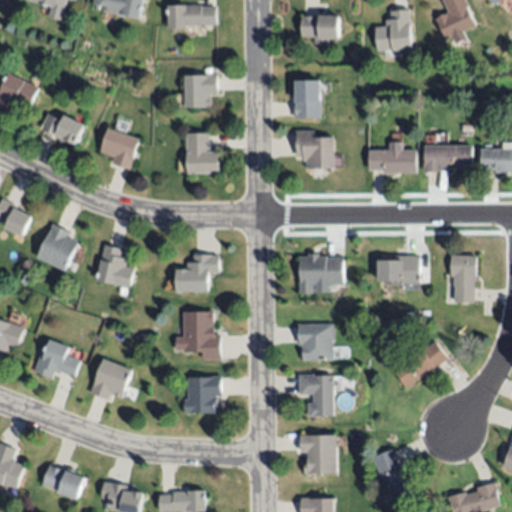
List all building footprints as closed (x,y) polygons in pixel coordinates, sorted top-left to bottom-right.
[(63,0),(58,18),(49,15),(52,6),(32,0),(63,0)] [(93,0),(142,0),(139,18),(105,11),(106,5),(93,2),(93,0)] [(465,0),(468,4),(465,6),(475,22),(447,38),(435,18),(448,11),(442,0),(465,0)] [(168,28),(168,2),(184,2),(184,6),(215,6),(215,24),(186,24),(186,28),(168,28)] [(376,27),(386,26),(385,17),(392,17),(391,10),(408,8),(412,47),(378,50),(376,27)] [(302,13),(339,14),(338,38),(328,37),(327,43),(314,43),(315,36),(301,35),(302,13)] [(0,84),(7,70),(39,86),(30,106),(20,101),(17,108),(10,104),(6,112),(0,109),(0,84)] [(184,72),(216,72),(216,91),(210,91),(210,105),(184,105),(184,72)] [(295,117),(294,78),(319,78),(320,117),(295,117)] [(48,111),(63,118),(65,114),(86,123),(77,143),(41,127),(48,111)] [(108,127),(140,139),(129,169),(111,162),(114,154),(100,148),(108,127)] [(333,168),(307,169),(307,162),(302,162),(302,156),(295,156),(294,131),(312,130),(312,135),(332,134),(333,168)] [(187,171),(187,131),(209,131),(209,150),(218,150),(218,171),(187,171)] [(368,150),(390,150),(390,143),(402,143),(403,150),(415,150),(415,170),(398,171),(398,173),(385,173),(385,168),(369,168),(368,150)] [(423,145),(471,146),(471,167),(440,167),(440,172),(423,171),(423,145)] [(481,149),(511,149),(511,172),(495,172),(495,170),(480,169),(481,149)] [(0,201),(2,198),(32,213),(21,235),(4,226),(7,220),(0,216),(0,201)] [(38,256),(52,221),(70,229),(67,234),(72,236),(71,239),(76,241),(65,267),(38,256)] [(95,276),(106,242),(123,248),(121,255),(127,257),(124,264),(136,268),(129,288),(95,276)] [(341,257),(341,282),(311,283),(311,293),(299,293),(299,255),(309,255),(309,252),(319,251),(319,256),(325,256),(325,257),(341,257)] [(208,288),(176,289),(176,267),(187,267),(187,260),(194,260),(194,254),(219,253),(219,270),(207,270),(208,288)] [(378,260),(403,260),(403,255),(419,256),(419,283),(401,283),(401,281),(377,281),(378,260)] [(450,255),(476,256),(475,277),(473,277),(472,303),(453,302),(454,287),(452,287),(453,276),(449,276),(450,255)] [(184,309),(213,309),(212,330),(221,330),(221,358),(203,358),(203,352),(185,352),(185,349),(176,349),(176,335),(184,335),(184,309)] [(0,317),(24,326),(17,345),(9,341),(6,349),(0,347),(0,317)] [(331,322),(332,358),(302,359),(302,343),(298,343),(298,323),(331,322)] [(50,337),(68,344),(64,354),(80,360),(74,375),(61,370),(60,372),(54,370),(51,377),(34,370),(41,353),(43,353),(50,337)] [(407,389),(393,371),(421,349),(422,350),(434,341),(447,358),(407,389)] [(102,357),(130,367),(120,396),(110,392),(108,397),(90,391),(102,357)] [(187,374),(222,373),(223,394),(215,394),(215,396),(217,396),(217,407),(214,407),(214,413),(186,413),(185,398),(187,398),(187,374)] [(332,374),(333,414),(307,415),(306,404),(313,404),(313,393),(299,394),(299,374),(332,374)] [(334,433),(335,471),(304,471),(303,461),(308,461),(308,451),(301,451),(301,433),(334,433)] [(511,438),(511,470),(502,467),(511,438)] [(0,440),(16,446),(12,456),(15,457),(13,462),(23,465),(15,487),(0,481),(0,440)] [(372,457),(392,449),(397,464),(420,487),(405,502),(380,477),(372,457)] [(51,463),(84,475),(75,498),(43,485),(51,463)] [(104,482),(112,484),(113,480),(127,484),(126,487),(143,491),(137,511),(124,511),(107,508),(109,499),(100,497),(104,482)] [(451,511),(447,497),(465,492),(466,494),(477,490),(476,488),(494,483),(500,506),(479,511),(451,511)] [(160,509),(160,494),(172,494),(172,490),(206,489),(206,510),(188,510),(188,508),(160,509)] [(331,494),(332,511),(300,511),(300,496),(331,494)]
